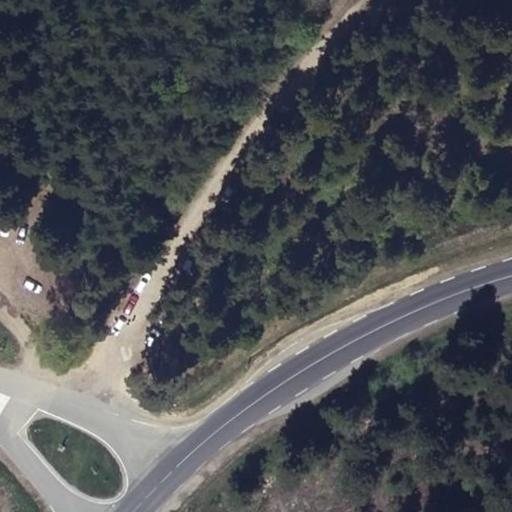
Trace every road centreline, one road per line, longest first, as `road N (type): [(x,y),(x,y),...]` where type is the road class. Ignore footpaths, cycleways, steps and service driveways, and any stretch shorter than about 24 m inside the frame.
road 1 (track): [(345,0),(192,193),(72,364),(0,435)]
road 2 (secondary): [(511,280),(406,315),(285,375),(186,451)]
road 3 (secondary): [(186,451),(0,379)]
